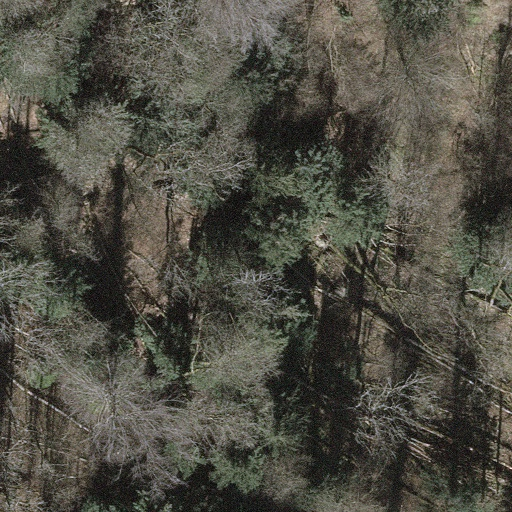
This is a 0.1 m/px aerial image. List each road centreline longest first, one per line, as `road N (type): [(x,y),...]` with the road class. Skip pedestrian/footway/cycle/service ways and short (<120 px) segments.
road 1 (motorway): [(0,273),(511,378)]
road 2 (motorway): [(511,31),(355,0)]
